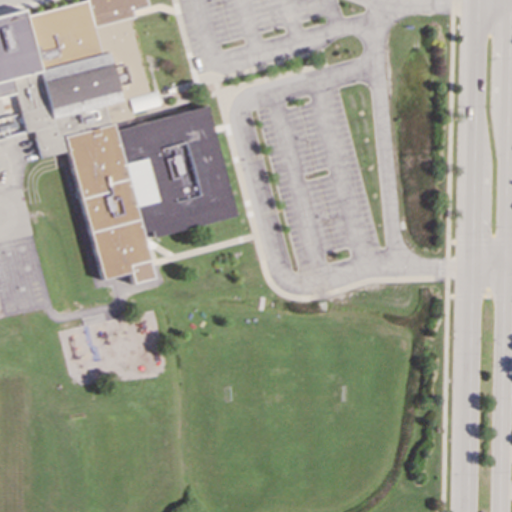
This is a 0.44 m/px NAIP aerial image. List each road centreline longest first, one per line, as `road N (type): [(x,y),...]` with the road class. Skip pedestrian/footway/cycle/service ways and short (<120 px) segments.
road 1 (secondary): [(473,2),(461,511)]
road 2 (secondary): [(498,511),(507,107)]
